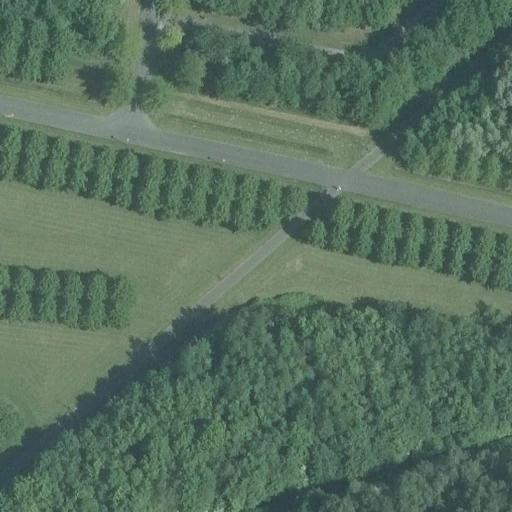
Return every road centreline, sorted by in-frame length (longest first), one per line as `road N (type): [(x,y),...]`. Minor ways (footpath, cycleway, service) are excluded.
road 1 (residential): [(511,217),(130,132)]
road 2 (residential): [(130,132),(148,0)]
road 3 (residential): [(130,132),(0,105)]
